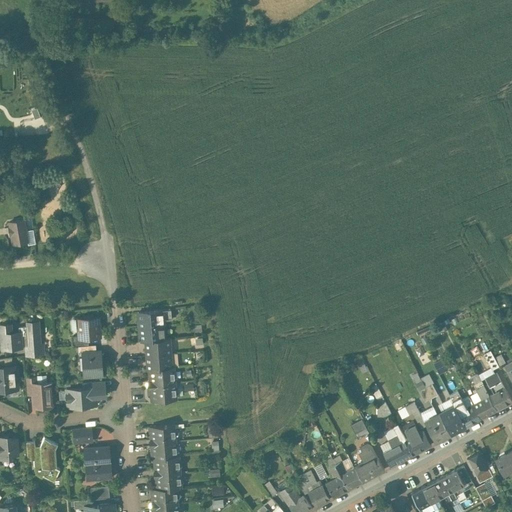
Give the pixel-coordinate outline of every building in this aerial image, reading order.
[(87,19),(87,18),(66,18),(66,30),(86,30),(87,19)] [(87,19),(86,30),(112,31),(113,20),(87,19)] [(24,219),(9,222),(10,227),(8,227),(9,234),(11,234),(13,244),(28,241),(24,219)] [(171,309),(138,312),(139,327),(164,325),(163,318),(171,318),(171,309)] [(91,315),(84,316),(84,318),(80,318),(80,323),(78,325),(79,335),(79,337),(88,337),(100,336),(98,317),(92,317),(91,315)] [(11,332),(10,323),(0,324),(2,348),(25,346),(39,345),(39,344),(38,333),(32,329),(28,329),(28,326),(18,326),(19,331),(11,332)] [(164,325),(139,327),(139,332),(142,332),(143,341),(169,338),(165,338),(164,330),(162,331),(162,325),(164,325)] [(79,335),(72,336),(73,346),(78,346),(88,345),(88,337),(79,337),(79,335)] [(169,338),(143,341),(145,341),(146,355),(170,353),(169,338)] [(39,345),(25,346),(26,356),(44,354),(43,344),(39,344),(39,345)] [(88,345),(78,346),(78,353),(83,353),(83,352),(96,351),(96,344),(88,345)] [(498,366),(490,350),(483,354),(491,370),(498,366)] [(96,351),(83,352),(83,353),(83,358),(81,358),(82,368),(84,368),(84,375),(102,374),(101,366),(100,359),(101,359),(100,351),(96,351)] [(170,353),(146,355),(147,369),(149,369),(171,367),(170,353)] [(11,357),(0,358),(0,366),(12,366),(11,357)] [(0,366),(0,389),(15,389),(13,366),(12,366),(0,366)] [(171,367),(149,369),(150,381),(148,381),(148,387),(150,387),(151,400),(176,398),(174,367),(171,367)] [(419,371),(413,374),(424,400),(440,394),(431,372),(422,376),(419,371)] [(501,381),(497,372),(485,379),(490,387),(501,381)] [(47,381),(37,382),(37,376),(32,383),(34,407),(52,405),(51,390),(48,391),(47,381)] [(483,385),(475,389),(479,395),(482,393),(484,398),(489,395),(483,385)] [(83,387),(67,389),(67,390),(65,392),(65,399),(68,401),(69,406),(79,405),(79,406),(80,406),(80,405),(86,404),(86,405),(87,405),(86,404),(95,403),(95,395),(105,395),(104,386),(100,386),(83,387)] [(504,387),(489,395),(496,409),(511,400),(504,387)] [(484,398),(475,403),(482,416),(496,409),(489,395),(484,398)] [(460,397),(452,401),(454,404),(458,412),(463,409),(461,404),(463,403),(460,397)] [(398,409),(402,418),(420,409),(416,400),(398,409)] [(454,404),(441,411),(452,432),(465,425),(458,412),(454,404)] [(463,409),(458,412),(465,425),(479,417),(472,404),(463,409)] [(448,434),(437,414),(424,420),(435,441),(448,434)] [(361,419),(350,425),(357,439),(369,433),(361,419)] [(174,424),(149,426),(150,439),(149,439),(150,446),(151,446),(152,458),(154,458),(177,456),(177,455),(174,424)] [(415,424),(405,430),(409,437),(419,432),(415,424)] [(91,426),(73,428),(74,438),(78,441),(92,440),(91,426)] [(396,429),(389,433),(391,436),(388,438),(393,446),(403,441),(396,429)] [(409,437),(405,439),(412,453),(431,443),(424,429),(419,432),(409,437)] [(0,436),(0,457),(8,457),(8,454),(12,454),(14,455),(17,455),(19,452),(19,449),(17,448),(16,438),(8,438),(8,435),(0,436)] [(44,437),(40,445),(35,446),(36,459),(34,459),(34,466),(36,465),(36,466),(36,468),(37,469),(38,471),(43,474),(43,475),(52,480),(54,481),(55,479),(60,469),(54,467),(57,466),(55,449),(58,444),(44,437)] [(393,446),(383,451),(390,465),(412,453),(405,439),(393,446)] [(35,441),(26,441),(28,459),(34,459),(36,459),(35,446),(35,441)] [(108,446),(85,448),(86,463),(110,461),(108,446)] [(366,450),(363,452),(365,456),(362,458),(364,461),(377,455),(372,446),(366,450)] [(511,450),(495,459),(503,474),(511,468),(511,450)] [(479,452),(467,459),(475,473),(487,466),(479,452)] [(177,456),(154,458),(155,470),(154,470),(154,476),(155,476),(156,488),(176,487),(181,487),(179,455),(177,455),(177,456)] [(364,461),(354,467),(361,481),(384,468),(377,455),(364,461)] [(332,457),(325,460),(328,467),(335,464),(332,457)] [(347,471),(342,460),(335,464),(340,474),(347,471)] [(86,463),(81,463),(81,469),(84,471),(87,470),(87,478),(111,476),(110,461),(86,463)] [(321,475),(328,471),(323,462),(316,466),(321,475)] [(335,464),(328,467),(333,478),(340,474),(335,464)] [(471,480),(463,465),(456,468),(464,483),(471,480)] [(487,466),(475,473),(479,482),(492,475),(487,466)] [(347,471),(340,474),(347,488),(361,481),(354,467),(347,471)] [(456,468),(445,475),(453,489),(464,483),(456,468)] [(311,470),(297,477),(299,480),(312,473),(311,470)] [(312,473),(299,480),(303,489),(316,482),(312,473)] [(333,478),(326,482),(333,496),(347,488),(340,474),(333,478)] [(445,475),(434,480),(442,495),(447,492),(453,489),(445,475)] [(434,480),(423,486),(431,501),(437,498),(442,495),(434,480)] [(278,492),(269,481),(264,485),(273,496),(278,492)] [(484,482),(475,487),(482,500),(491,495),(484,482)] [(322,484),(308,491),(315,505),(329,498),(322,484)] [(108,485),(90,486),(92,498),(110,497),(108,485)] [(292,485),(280,493),(289,506),(301,498),(292,485)] [(423,486),(411,493),(419,507),(430,502),(431,501),(423,486)] [(176,487),(156,488),(151,488),(152,501),(151,501),(152,508),(153,507),(153,511),(178,511),(176,487)] [(457,497),(453,489),(447,492),(451,500),(457,497)] [(301,498),(289,506),(293,511),(304,511),(312,507),(304,496),(301,498)] [(92,498),(74,500),(74,508),(85,507),(85,505),(92,504),(92,498)] [(214,506),(226,506),(225,498),(214,499),(214,506)] [(438,500),(437,498),(431,501),(430,502),(436,511),(441,511),(445,510),(439,499),(438,500)] [(92,504),(85,505),(85,507),(85,511),(114,511),(113,502),(92,504)]
